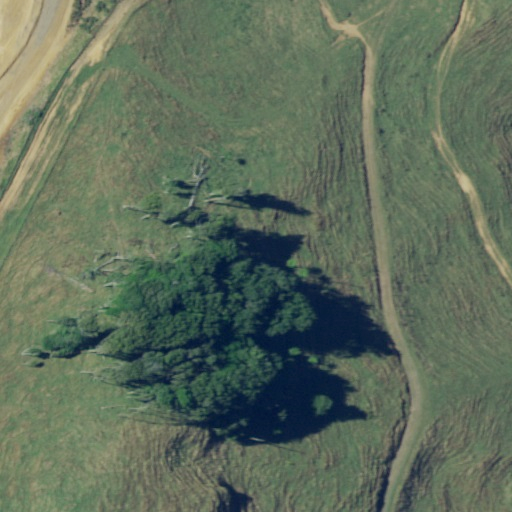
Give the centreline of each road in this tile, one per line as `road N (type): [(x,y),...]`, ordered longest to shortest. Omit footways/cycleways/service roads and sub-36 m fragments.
road 1 (track): [(394,511),(410,482),(373,141),(386,0)]
road 2 (track): [(477,0),(450,124),(511,255)]
